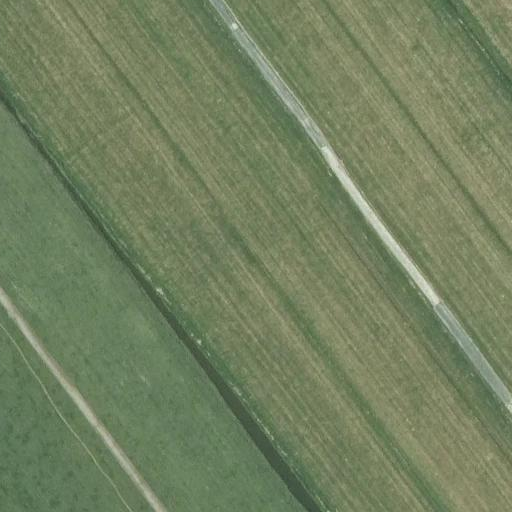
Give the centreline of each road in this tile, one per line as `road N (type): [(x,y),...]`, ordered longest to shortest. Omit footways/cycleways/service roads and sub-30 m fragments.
road 1 (track): [(511,405),(209,0)]
road 2 (track): [(158,511),(0,297)]
